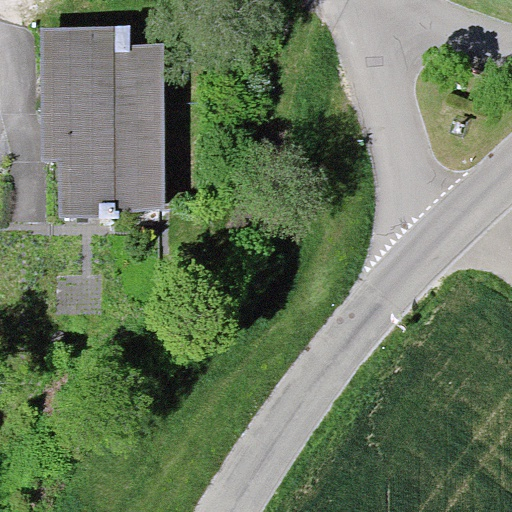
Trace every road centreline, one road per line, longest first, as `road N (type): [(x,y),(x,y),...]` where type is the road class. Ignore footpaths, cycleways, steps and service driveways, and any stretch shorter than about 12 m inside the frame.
road 1 (tertiary): [(419,261),(354,329),(231,511)]
road 2 (residential): [(355,0),(419,261)]
road 3 (residential): [(383,0),(432,27),(511,45)]
road 4 (tertiary): [(511,171),(419,261)]
